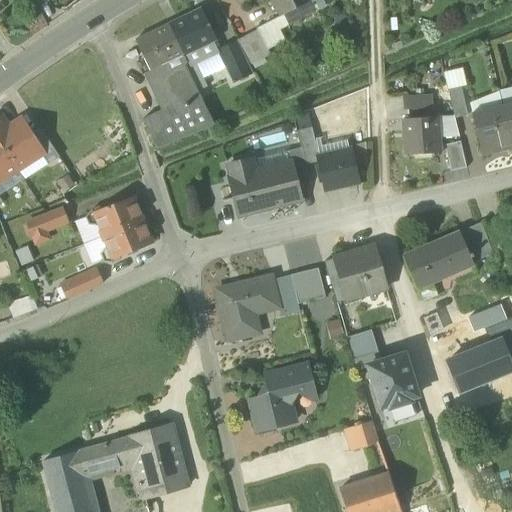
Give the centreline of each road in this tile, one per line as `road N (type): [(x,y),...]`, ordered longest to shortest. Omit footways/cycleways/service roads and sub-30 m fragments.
road 1 (residential): [(182,258),(511,175)]
road 2 (unknown): [(350,215),(451,511)]
road 3 (residential): [(182,258),(243,511)]
road 4 (residential): [(99,20),(182,258)]
road 5 (track): [(373,0),(380,208)]
road 6 (residential): [(0,338),(182,258)]
